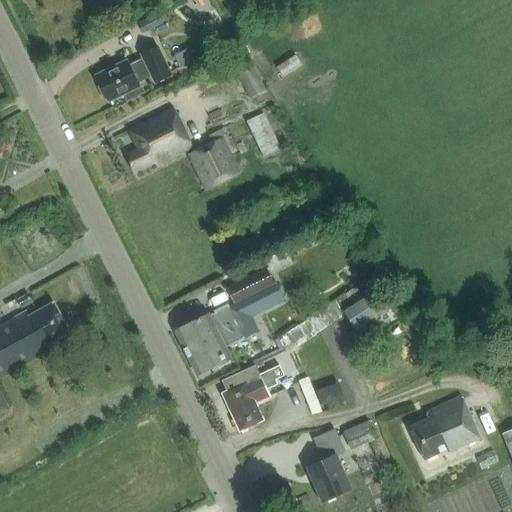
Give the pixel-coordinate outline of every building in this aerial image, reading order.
[(126,63),(96,77),(101,87),(98,89),(104,100),(107,99),(108,102),(123,95),(126,102),(143,94),(139,86),(138,86),(137,84),(151,77),(154,84),(171,76),(157,48),(140,56),(142,60),(128,67),(126,63)] [(249,100),(264,93),(247,60),(233,68),(249,100)] [(136,152),(124,158),(132,175),(153,164),(155,168),(190,151),(170,111),(126,133),(136,152)] [(263,159),(280,151),(262,116),(246,125),(263,159)] [(237,176),(220,141),(223,140),(218,131),(206,136),(210,143),(186,155),(204,192),(237,176)] [(232,304),(240,320),(272,303),(267,294),(265,289),(273,285),(265,269),(225,290),(232,304)] [(348,311),(386,290),(378,275),(340,296),(348,311)] [(0,378),(53,349),(50,344),(70,333),(54,303),(29,316),(27,312),(0,326),(0,414),(9,410),(0,394),(0,378)] [(196,377),(230,360),(224,349),(244,339),(243,338),(242,339),(233,323),(234,322),(234,321),(233,322),(225,307),(213,313),(214,315),(208,318),(207,316),(173,333),(196,377)] [(221,382),(226,393),(221,395),(238,433),(262,422),(254,404),(268,398),(265,391),(276,386),(274,381),(283,377),(278,367),(258,376),(254,367),(221,382)] [(312,411),(299,376),(279,384),(292,418),(312,411)] [(428,420),(409,429),(424,462),(449,451),(450,453),(480,439),(461,396),(425,413),(428,420)] [(376,437),(369,424),(343,435),(349,449),(349,450),(376,437)] [(511,429),(502,434),(511,458),(511,429)] [(334,458),(344,453),(334,431),(313,440),(323,462),(308,468),(324,502),(350,491),(334,458)]
